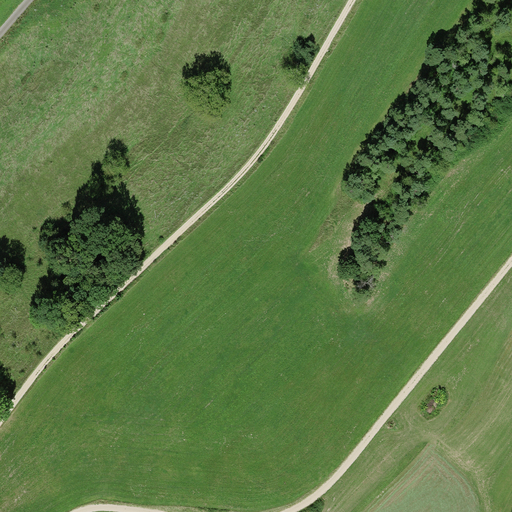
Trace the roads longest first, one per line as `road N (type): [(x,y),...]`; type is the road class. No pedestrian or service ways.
road 1 (track): [(0,417),(60,344),(258,153),(351,0)]
road 2 (track): [(511,258),(323,487),(284,511)]
